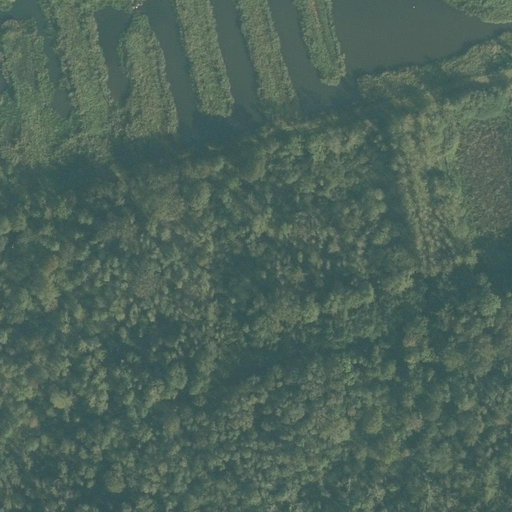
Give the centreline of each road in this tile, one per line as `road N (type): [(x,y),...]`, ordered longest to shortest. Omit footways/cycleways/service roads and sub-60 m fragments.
road 1 (track): [(3,212),(511,77)]
road 2 (track): [(413,315),(431,299),(392,109)]
